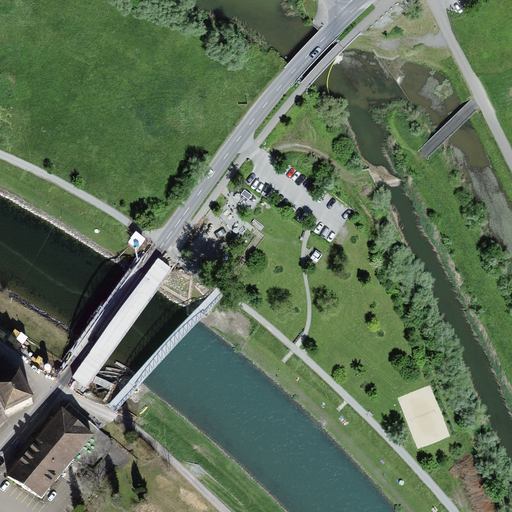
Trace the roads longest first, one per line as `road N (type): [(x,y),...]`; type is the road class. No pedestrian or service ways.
road 1 (secondary): [(0,458),(237,140),(346,16)]
road 2 (track): [(172,254),(295,348),(418,467),(453,511)]
road 3 (track): [(0,153),(112,211),(172,254)]
road 4 (track): [(433,2),(511,160)]
road 5 (track): [(115,417),(225,511)]
